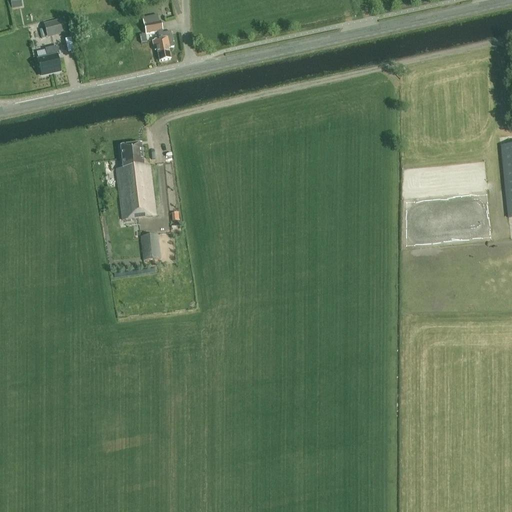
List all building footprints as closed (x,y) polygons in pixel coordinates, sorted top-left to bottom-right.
[(20,0),(10,0),(12,10),(22,8),(20,0)] [(142,19),(144,26),(145,35),(158,32),(159,40),(152,42),(153,45),(154,45),(155,51),(157,51),(159,62),(170,60),(168,49),(174,48),(170,32),(163,34),(160,22),(159,23),(157,16),(142,19)] [(66,30),(64,19),(43,24),(46,35),(66,30)] [(38,60),(39,67),(41,76),(60,72),(57,57),(59,56),(57,48),(46,51),(47,57),(38,59),(38,60)] [(123,221),(155,217),(149,166),(143,167),(141,145),(120,147),(123,169),(116,170),(123,221)] [(511,146),(501,147),(508,218),(511,217),(511,146)] [(143,262),(161,259),(158,235),(140,238),(143,262)]
